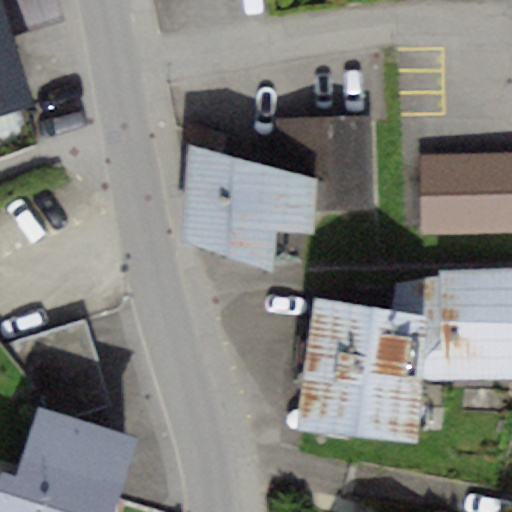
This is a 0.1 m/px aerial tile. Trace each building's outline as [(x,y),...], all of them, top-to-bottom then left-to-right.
[(50,0),(0,0),(0,134),(31,126),(7,47),(60,31),(50,0)] [(371,126),(302,127),(303,178),(372,177),(371,126)] [(314,192),(197,159),(187,256),(310,291),(314,192)] [(511,164),(423,166),(425,246),(511,244),(511,164)] [(396,295),(396,323),(429,329),(432,388),(511,392),(511,283),(447,285),(396,295)] [(396,323),(319,311),(303,440),(420,455),(432,388),(429,329),(396,323)] [(23,482),(2,481),(0,487),(0,511),(121,511),(141,449),(44,418),(23,482)]
